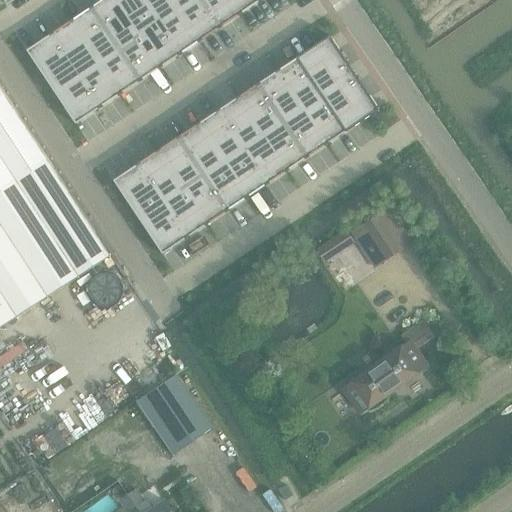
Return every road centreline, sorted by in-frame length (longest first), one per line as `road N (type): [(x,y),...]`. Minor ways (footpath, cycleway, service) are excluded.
road 1 (unclassified): [(342,0),(511,247)]
road 2 (unclassified): [(161,298),(0,60)]
road 3 (residential): [(327,511),(511,383)]
